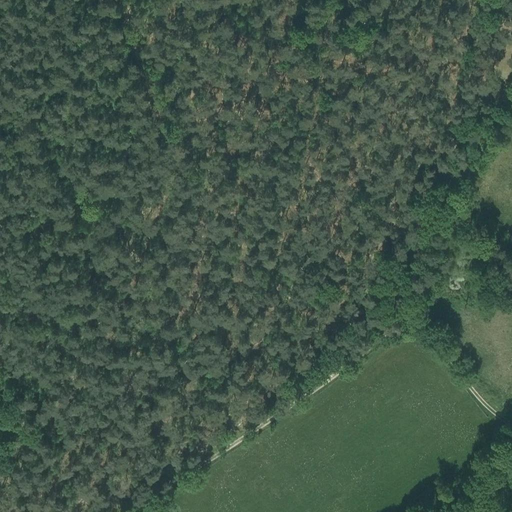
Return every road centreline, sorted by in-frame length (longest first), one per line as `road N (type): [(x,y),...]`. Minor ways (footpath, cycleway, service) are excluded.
road 1 (track): [(121,511),(229,447),(409,317)]
road 2 (track): [(511,108),(456,145),(431,191),(409,317)]
road 3 (track): [(409,317),(511,424)]
